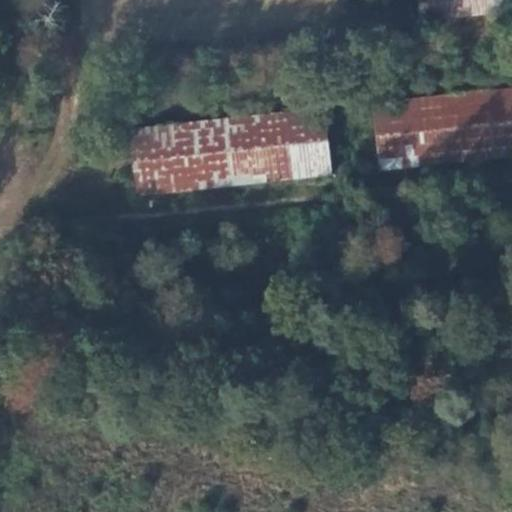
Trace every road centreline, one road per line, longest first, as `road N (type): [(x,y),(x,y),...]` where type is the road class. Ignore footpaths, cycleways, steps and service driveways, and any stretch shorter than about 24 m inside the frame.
road 1 (track): [(511,181),(0,224)]
road 2 (track): [(0,186),(23,125),(18,0)]
